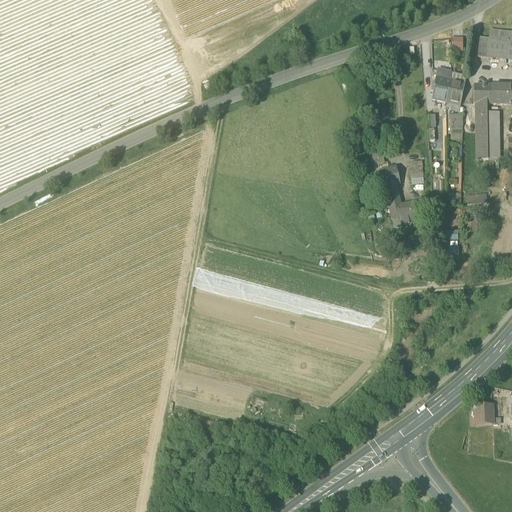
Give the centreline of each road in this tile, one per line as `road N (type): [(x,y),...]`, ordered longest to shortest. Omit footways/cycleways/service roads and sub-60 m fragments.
road 1 (unclassified): [(491,0),(206,104),(0,205)]
road 2 (primary): [(511,337),(398,438)]
road 3 (unclassified): [(329,488),(391,471),(442,495)]
